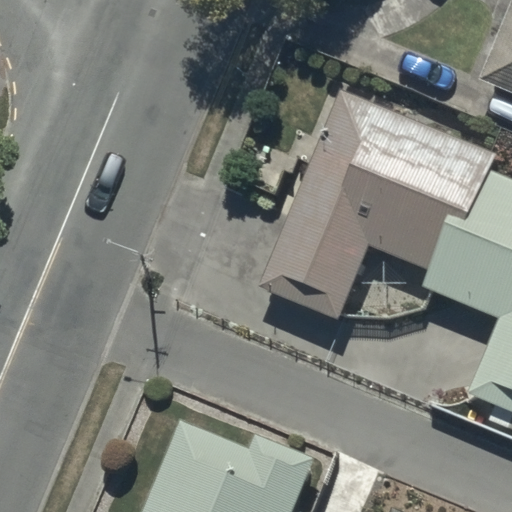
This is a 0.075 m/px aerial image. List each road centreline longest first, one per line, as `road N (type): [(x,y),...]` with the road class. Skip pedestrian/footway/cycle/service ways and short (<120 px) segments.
road 1 (residential): [(511,476),(38,293)]
road 2 (tertiary): [(38,293),(155,13)]
